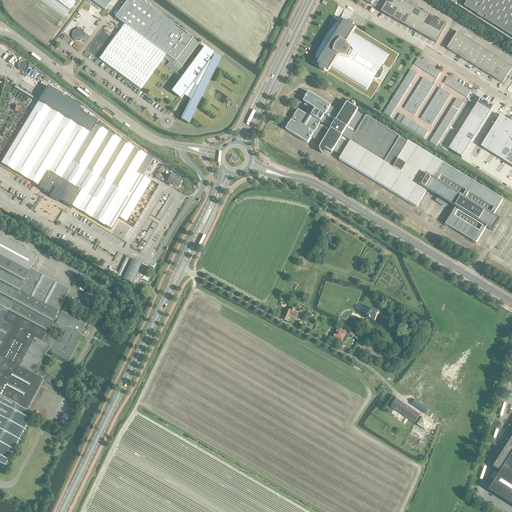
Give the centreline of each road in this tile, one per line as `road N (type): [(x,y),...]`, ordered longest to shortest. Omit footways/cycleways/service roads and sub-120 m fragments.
road 1 (unclassified): [(511,302),(320,187),(288,177)]
road 2 (primary): [(61,511),(167,297)]
road 3 (residential): [(13,34),(137,127),(181,146)]
road 4 (primary): [(223,169),(167,297)]
road 5 (primary): [(167,297),(231,173)]
road 6 (unclassified): [(181,146),(203,183),(151,261)]
road 7 (primary): [(301,23),(237,141)]
road 8 (primary): [(246,145),(301,23)]
